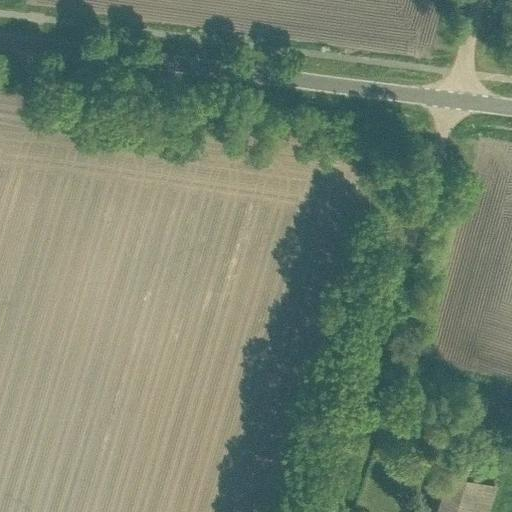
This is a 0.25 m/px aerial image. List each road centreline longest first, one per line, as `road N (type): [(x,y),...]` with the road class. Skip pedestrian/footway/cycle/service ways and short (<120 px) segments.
road 1 (tertiary): [(455,100),(0,41)]
road 2 (unclassified): [(455,100),(332,511)]
